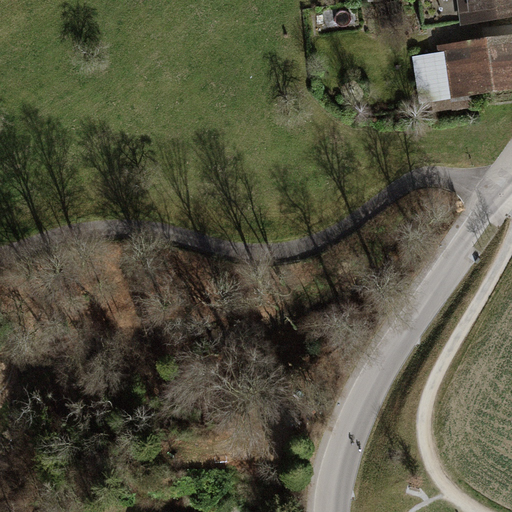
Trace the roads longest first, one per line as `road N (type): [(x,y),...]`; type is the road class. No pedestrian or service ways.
road 1 (tertiary): [(511,184),(374,381),(345,446),(332,511)]
road 2 (track): [(511,243),(426,404),(426,450),(445,494),(474,511)]
